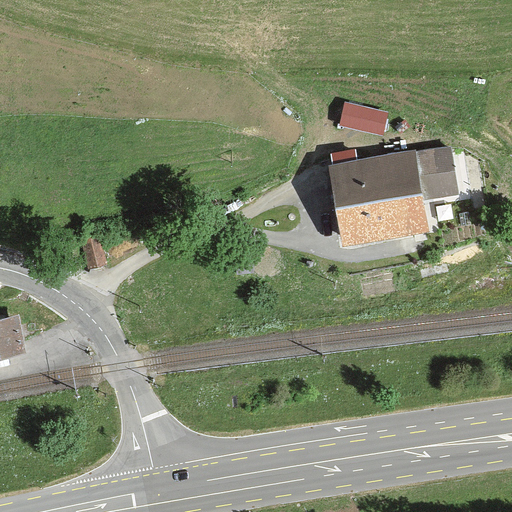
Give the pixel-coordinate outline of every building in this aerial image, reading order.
[(388,112),(346,103),(341,127),(383,136),(388,112)] [(413,155),(333,168),(339,204),(332,205),(333,210),(334,215),(341,214),(345,238),(426,225),(421,194),(456,189),(450,147),(413,153),(413,155)] [(98,236),(83,240),(90,266),(105,262),(98,236)] [(252,260),(236,262),(238,273),(254,271),(252,260)] [(0,354),(11,352),(9,344),(13,344),(21,342),(17,321),(5,323),(4,318),(0,319),(0,354)]
